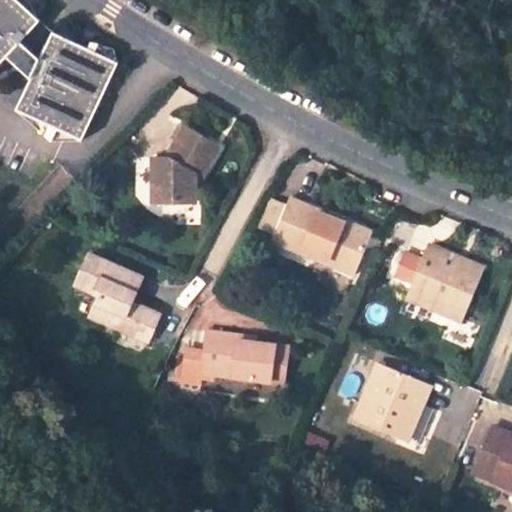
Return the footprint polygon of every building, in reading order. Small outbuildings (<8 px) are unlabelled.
[(83,138),(115,57),(49,31),(42,46),(35,54),(20,40),(39,20),(17,0),(0,0),(0,59),(4,55),(26,76),(12,110),(83,138)] [(247,132),(210,113),(194,146),(180,146),(183,191),(226,190),(225,171),(219,166),(223,161),(231,165),(247,132)] [(405,221),(323,186),(307,226),(388,261),(405,221)] [(511,259),(497,254),(499,247),(465,233),(443,287),(505,313),(511,295),(511,259)] [(179,262),(127,238),(114,268),(138,279),(129,301),(160,315),(170,312),(188,320),(196,301),(168,287),(179,262)] [(511,259),(511,252),(499,247),(497,254),(511,259)] [(240,336),(238,358),(250,360),(321,369),(323,347),(310,345),(312,329),(291,326),(278,325),(279,320),(243,316),(240,336)] [(323,347),(326,331),(312,329),(310,345),(323,347)] [(250,360),(238,358),(240,336),(222,334),(218,366),(249,369),(250,360)] [(472,378),(418,355),(392,412),(439,432),(449,407),(458,410),(472,378)]
